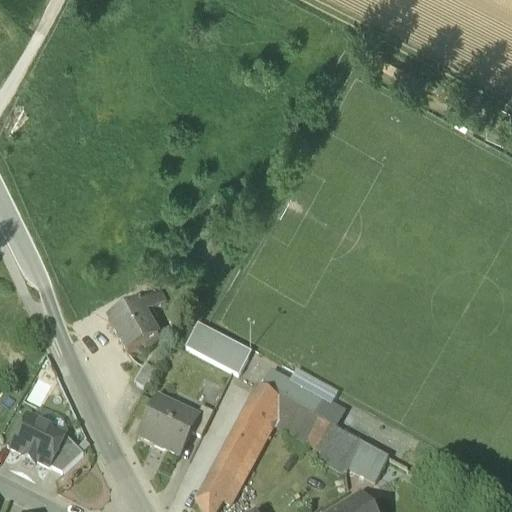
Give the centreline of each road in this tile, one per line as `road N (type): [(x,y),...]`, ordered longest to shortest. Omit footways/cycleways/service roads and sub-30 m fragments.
road 1 (tertiary): [(140,511),(0,198)]
road 2 (track): [(305,0),(511,105)]
road 3 (track): [(0,106),(58,0)]
